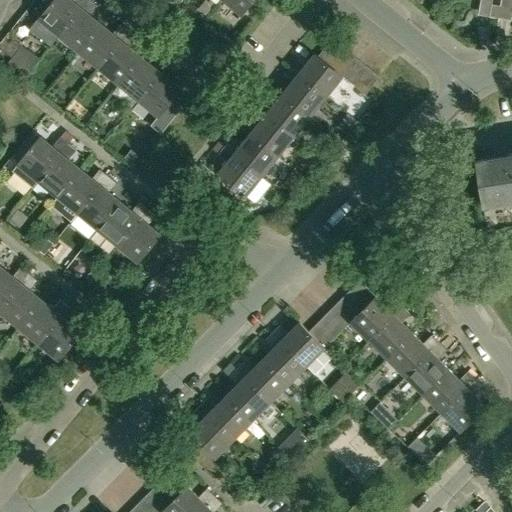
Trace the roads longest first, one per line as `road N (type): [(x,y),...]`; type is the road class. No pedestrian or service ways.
road 1 (residential): [(0,490),(192,251),(224,242),(281,272)]
road 2 (residential): [(40,511),(281,272)]
road 3 (residential): [(511,371),(373,178)]
road 4 (residential): [(465,84),(361,0)]
road 5 (residential): [(281,272),(373,178)]
road 6 (residential): [(373,178),(465,84)]
road 7 (residential): [(426,511),(511,424)]
